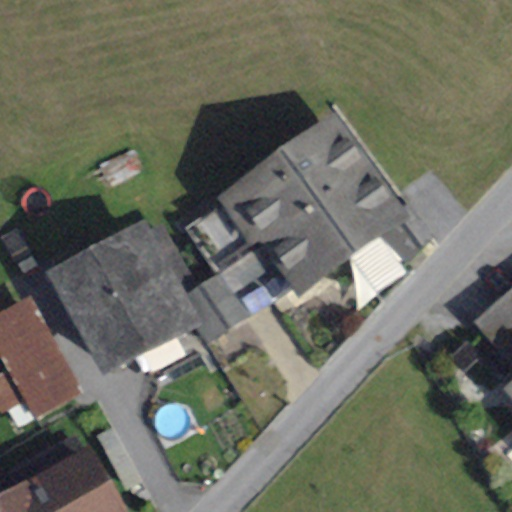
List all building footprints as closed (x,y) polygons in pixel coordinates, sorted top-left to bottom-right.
[(334,131),(237,199),(268,242),(364,175),(334,131)] [(377,231),(395,219),(364,175),(268,242),(299,286),(377,231)] [(249,321),(299,286),(268,242),(237,199),(188,233),(221,281),(246,316),(249,321)] [(408,264),(422,251),(395,219),(377,231),(408,264)] [(184,306),(197,297),(161,233),(148,241),(184,306)] [(211,352),(205,343),(209,341),(184,306),(148,241),(131,250),(129,246),(61,282),(109,368),(141,350),(158,379),(211,352)] [(246,316),(221,281),(197,297),(184,306),(209,341),(246,316)] [(511,301),(480,330),(511,366),(511,301)] [(0,351),(39,421),(76,401),(24,308),(0,321),(0,351)] [(102,440),(128,489),(139,483),(113,434),(102,440)] [(115,511),(77,445),(13,481),(24,500),(8,509),(0,494),(0,511),(115,511)]
